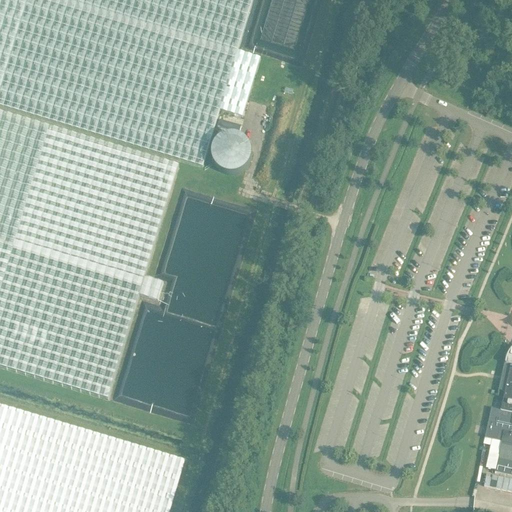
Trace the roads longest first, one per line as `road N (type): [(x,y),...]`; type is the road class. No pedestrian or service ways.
road 1 (tertiary): [(265,511),(358,172),(450,0)]
road 2 (unknown): [(213,511),(317,194),(368,0)]
